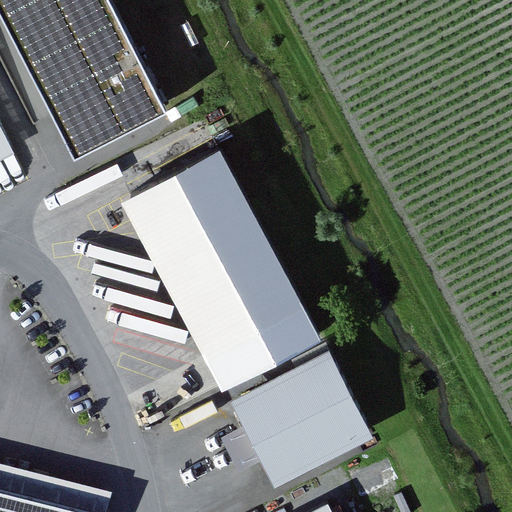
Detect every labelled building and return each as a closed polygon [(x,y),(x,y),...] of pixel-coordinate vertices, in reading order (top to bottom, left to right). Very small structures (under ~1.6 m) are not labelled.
[(105,0),(0,0),(0,19),(69,157),(161,110),(105,0)] [(0,160),(21,150),(0,108),(0,160)] [(206,346),(303,294),(218,139),(121,191),(206,346)] [(375,428),(330,343),(233,395),(278,479),(375,428)] [(0,511),(111,511),(118,485),(0,454),(0,511)] [(332,511),(325,497),(296,511),(332,511)]
